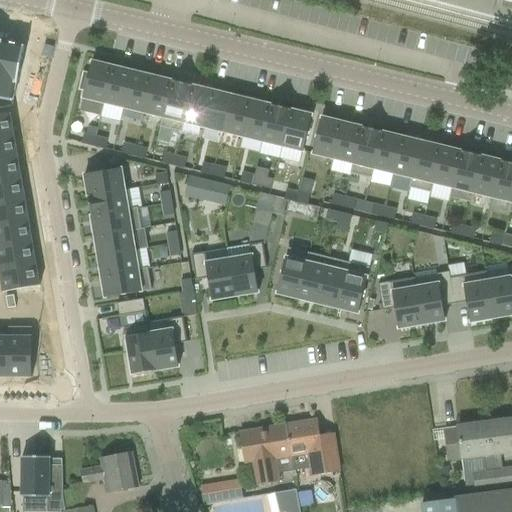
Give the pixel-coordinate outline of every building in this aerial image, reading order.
[(0,100),(12,102),(16,85),(17,85),(18,80),(24,47),(12,45),(2,43),(2,42),(0,41),(0,100)] [(84,74),(80,90),(85,91),(83,99),(84,99),(104,104),(113,67),(93,63),(92,62),(88,75),(84,74)] [(104,104),(100,117),(120,122),(123,109),(132,72),(113,67),(104,104)] [(132,72),(123,109),(143,114),(152,77),(132,72)] [(152,77),(143,114),(163,119),(172,82),(152,77)] [(163,119),(161,128),(181,132),(183,123),(192,87),(172,82),(163,119)] [(192,87),(183,123),(203,128),(212,92),(192,87)] [(212,92),(203,128),(223,133),(231,97),(212,92)] [(231,97),(223,133),(242,138),(251,101),(231,97)] [(251,101),(242,138),(262,143),(271,106),(251,101)] [(271,106),(262,143),(282,148),(291,111),(271,106)] [(291,111),(282,148),(302,152),(303,153),(312,116),(311,116),(291,111)] [(10,114),(0,116),(0,139),(14,137),(10,114)] [(321,118),(312,155),(313,155),(333,160),(342,124),(322,119),(321,118)] [(342,124),(333,160),(353,165),(362,128),(342,124)] [(353,165),(351,174),(371,179),(373,170),(382,133),(362,128),(353,165)] [(382,133),(373,170),(393,175),(402,138),(382,133)] [(93,147),(95,137),(84,135),(81,144),(93,147)] [(14,137),(0,139),(0,161),(18,158),(14,137)] [(95,137),(93,147),(105,150),(107,140),(95,137)] [(393,175),(390,187),(409,192),(410,188),(413,179),(421,143),(402,138),(393,175)] [(412,189),(409,200),(426,205),(429,193),(430,193),(432,184),(441,148),(421,143),(413,179),(410,188),(412,189)] [(133,157),(135,147),(123,144),(121,154),(133,157)] [(135,147),(133,157),(144,160),(147,150),(135,147)] [(441,148),(432,184),(452,189),(461,153),(441,148)] [(452,189),(450,198),(470,203),(472,194),(481,157),(461,153),(452,189)] [(172,166),(175,157),(163,154),(161,164),(172,166)] [(175,157),(172,166),(184,169),(186,160),(175,157)] [(481,157),(472,194),(492,199),(501,162),(481,157)] [(0,161),(0,182),(21,179),(18,158),(0,161)] [(511,164),(501,162),(492,199),(511,204),(511,202),(511,164)] [(212,176),(214,167),(203,164),(200,173),(212,176)] [(214,167),(212,176),(224,179),(226,169),(214,167)] [(257,168),(252,185),(271,190),(273,180),(268,179),(269,171),(257,168)] [(121,170),(84,176),(84,177),(88,197),(125,191),(121,171),(121,170)] [(242,173),(240,183),(252,186),(254,176),(242,173)] [(156,186),(168,184),(167,174),(155,176),(156,186)] [(189,177),(185,197),(226,207),(230,187),(189,177)] [(21,179),(0,182),(0,204),(25,200),(21,179)] [(125,191),(88,197),(91,217),(128,211),(135,210),(140,209),(137,189),(125,191)] [(296,203),(298,193),(286,190),(284,200),(296,203)] [(162,205),(172,204),(170,192),(160,194),(162,205)] [(259,193),(255,208),(271,212),(275,197),(259,193)] [(298,193),(296,203),(307,206),(310,196),(298,193)] [(343,208),(345,198),(333,196),(331,205),(343,208)] [(345,198),(343,208),(354,211),(357,201),(345,198)] [(25,200),(0,204),(0,226),(29,222),(25,201),(25,200)] [(174,216),(172,204),(162,205),(164,217),(174,216)] [(382,218),(385,208),(373,205),(371,215),(382,218)] [(385,208),(382,218),(394,221),(396,211),(385,208)] [(128,211),(91,217),(94,237),(131,231),(139,230),(135,210),(128,211)] [(337,223),(339,213),(328,211),(325,220),(337,223)] [(339,213),(337,223),(349,226),(351,216),(339,213)] [(422,227),(424,218),(413,215),(410,225),(422,227)] [(424,218),(422,227),(433,230),(436,221),(424,218)] [(0,226),(0,248),(22,245),(33,243),(31,233),(29,222),(0,226)] [(385,235),(387,225),(376,222),(373,232),(385,235)] [(461,237),(464,227),(452,225),(450,234),(461,237)] [(464,227),(461,237),(473,240),(475,230),(464,227)] [(131,231),(94,237),(98,257),(135,251),(131,231)] [(169,246),(178,244),(176,232),(167,234),(169,246)] [(501,247),(503,237),(492,234),(489,244),(501,247)] [(511,239),(503,237),(501,247),(511,249),(511,239)] [(22,245),(0,248),(0,270),(26,266),(36,264),(35,259),(33,243),(22,245)] [(180,256),(178,244),(169,246),(171,257),(180,256)] [(249,246),(249,248),(250,256),(228,260),(235,298),(258,294),(254,271),(266,270),(262,244),(249,246)] [(135,251),(98,257),(101,278),(138,271),(146,270),(148,270),(145,250),(135,251)] [(308,255),(287,250),(277,295),(297,300),(308,255)] [(206,264),(205,254),(191,256),(196,281),(208,279),(211,301),(235,298),(228,260),(206,264)] [(328,260),(308,255),(297,300),(317,305),(328,260)] [(328,260),(317,305),(337,309),(348,265),(328,260)] [(26,266),(0,270),(0,272),(4,293),(30,288),(40,287),(36,264),(26,266)] [(337,309),(358,315),(369,270),(348,265),(337,309)] [(138,271),(101,278),(104,299),(149,291),(146,270),(138,271)] [(436,275),(438,284),(415,288),(421,326),(445,322),(441,301),(453,299),(450,279),(449,273),(436,275)] [(470,323),(493,319),(487,282),(485,273),(450,279),(453,299),(454,304),(466,302),(470,323)] [(493,319),(511,316),(511,288),(510,278),(487,282),(493,319)] [(398,330),(421,326),(415,288),(413,279),(378,285),(382,311),(394,309),(398,330)] [(183,293),(192,292),(190,280),(181,281),(183,293)] [(185,305),(194,304),(192,292),(183,293),(185,305)] [(9,297),(6,297),(8,309),(9,309),(16,308),(14,296),(9,297)] [(145,312),(143,300),(117,304),(119,317),(145,312)] [(169,321),(169,322),(171,330),(149,334),(155,372),(178,368),(175,346),(187,344),(183,318),(169,321)] [(147,325),(124,329),(126,341),(122,342),(124,353),(128,353),(132,376),(155,372),(149,334),(147,325)] [(8,328),(8,333),(9,333),(9,346),(9,378),(31,378),(31,373),(32,373),(32,372),(31,372),(31,367),(32,368),(32,367),(32,328),(9,328),(8,328)] [(0,378),(9,378),(9,346),(9,333),(8,333),(0,332),(0,378)] [(511,420),(488,424),(497,487),(511,485),(511,468),(503,470),(501,455),(502,454),(511,453),(511,420)] [(310,468),(312,477),(340,473),(334,434),(320,437),(317,421),(287,425),(295,470),(310,468)] [(458,430),(445,431),(447,451),(449,461),(483,456),(486,473),(474,474),(475,481),(477,490),(497,487),(488,424),(458,428),(458,430)] [(253,463),(257,486),(279,482),(278,473),(295,470),(287,425),(239,433),(245,465),(253,463)] [(104,480),(107,494),(139,488),(132,454),(100,460),(102,468),(82,472),(84,484),(104,480)] [(21,458),(21,498),(23,498),(47,498),(46,511),(60,511),(61,511),(65,511),(62,494),(62,467),(50,466),(50,458),(21,458)] [(240,480),(219,484),(222,501),(243,498),(240,480)] [(9,482),(2,482),(2,508),(11,508),(9,482)] [(299,511),(295,490),(274,494),(279,511),(299,511)] [(477,494),(479,511),(511,511),(511,490),(477,494)] [(479,511),(477,494),(454,497),(455,499),(420,504),(421,511),(479,511)]
